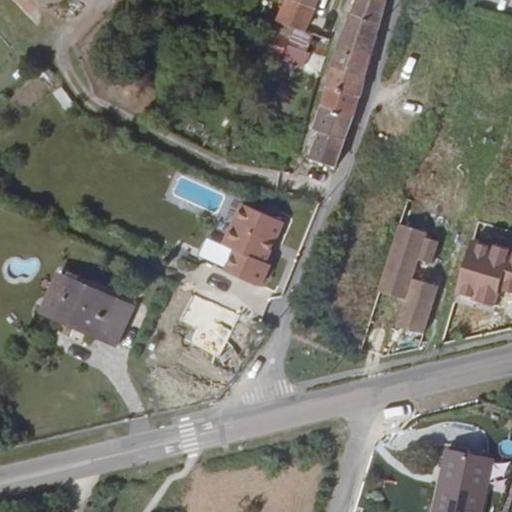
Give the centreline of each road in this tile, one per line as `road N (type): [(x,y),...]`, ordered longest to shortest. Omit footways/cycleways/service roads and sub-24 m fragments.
road 1 (residential): [(244,426),(398,0)]
road 2 (tertiary): [(244,426),(0,484)]
road 3 (tertiary): [(511,361),(371,393)]
road 4 (tertiary): [(371,393),(244,426)]
road 5 (residential): [(339,511),(371,393)]
